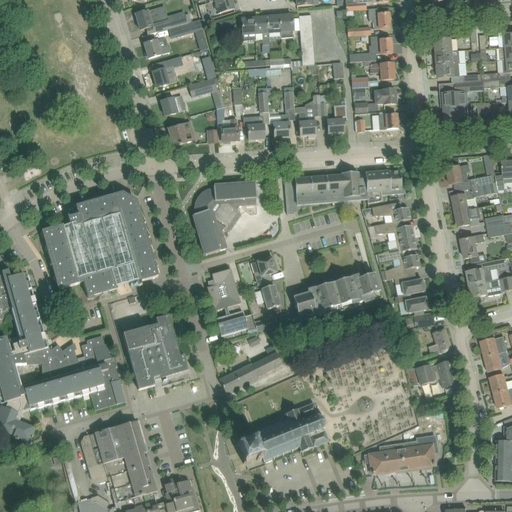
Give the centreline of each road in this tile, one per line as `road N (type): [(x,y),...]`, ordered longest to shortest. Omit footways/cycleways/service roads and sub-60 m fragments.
road 1 (residential): [(152,168),(419,150)]
road 2 (residential): [(460,328),(419,150)]
road 3 (residential): [(182,276),(354,226)]
road 4 (residential): [(152,168),(105,0)]
road 5 (residential): [(475,496),(460,328)]
road 6 (residential): [(213,390),(67,432)]
road 7 (residential): [(13,217),(81,182),(152,168)]
road 8 (residential): [(82,329),(68,334),(62,327),(7,221)]
road 9 (residential): [(419,150),(410,19)]
